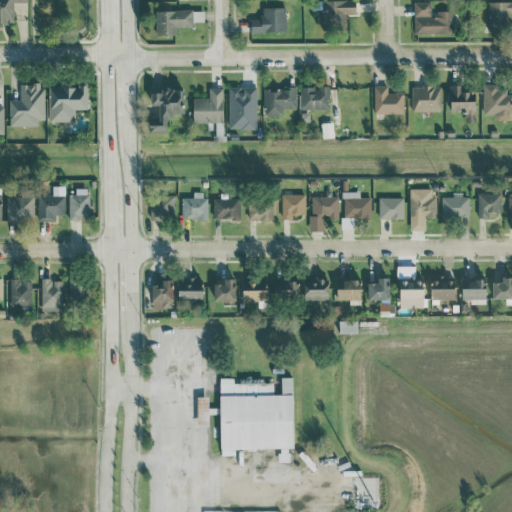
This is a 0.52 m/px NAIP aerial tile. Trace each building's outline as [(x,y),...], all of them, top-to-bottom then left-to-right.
[(0,0),(0,21),(14,22),(13,2),(27,2),(27,0),(0,0)] [(334,0),(322,0),(323,31),(347,30),(346,14),(356,13),(355,0),(334,0)] [(414,34),(451,33),(450,13),(430,13),(430,1),(414,2),(414,34)] [(488,31),(511,30),(511,1),(488,2),(488,31)] [(285,7),(262,7),(262,18),(250,18),(251,32),(285,31),(285,7)] [(177,34),(177,27),(193,27),(193,20),(202,20),(202,10),(156,10),(156,34),(177,34)] [(75,120),(75,109),(88,109),(87,82),(78,82),(78,86),(48,87),(49,121),(75,120)] [(44,119),(43,83),(19,84),(20,99),(8,100),(9,126),(38,125),(38,119),(44,119)] [(403,113),(403,92),(387,92),(388,85),(374,85),(373,113),(403,113)] [(475,92),(461,91),(461,85),(449,85),(449,111),(465,111),(465,122),(475,122),(475,92)] [(511,93),(506,94),(506,86),(484,85),(483,114),(494,114),(494,119),(511,119),(511,93)] [(257,129),(256,86),(228,86),(229,129),(257,129)] [(329,86),(300,87),(300,110),(330,109),(329,86)] [(411,111),(441,111),(441,86),(412,86),(411,111)] [(149,132),(166,132),(166,120),(172,120),(172,113),(184,113),(184,87),(150,88),(150,105),(158,104),(159,117),(148,118),(149,132)] [(296,108),(296,87),(264,87),(263,116),(282,116),(282,108),(296,108)] [(192,122),(223,122),(222,88),(209,88),(209,97),(191,98),(192,122)] [(37,220),(54,221),(54,215),(64,215),(65,186),(53,186),(52,195),(37,194),(37,220)] [(410,230),(425,229),(425,217),(436,217),(436,196),(432,196),(432,188),(409,188),(410,230)] [(89,191),(69,190),(68,219),(89,219),(89,191)] [(181,219),(206,219),(207,191),(194,191),(194,198),(182,198),(181,219)] [(371,217),(370,197),(359,197),(359,191),(343,191),(343,217),(371,217)] [(477,193),(478,218),(488,217),(488,212),(501,212),(500,192),(477,193)] [(305,214),(305,193),(281,194),(282,219),(297,218),(297,214),(305,214)] [(160,220),(161,215),(173,215),(174,196),(150,195),(149,220),(160,220)] [(7,221),(34,221),(33,196),(6,196),(7,221)] [(323,230),(324,218),(338,218),(338,196),(310,196),(310,230),(323,230)] [(442,217),(469,216),(468,196),(441,197),(442,217)] [(403,218),(403,197),(378,197),(379,218),(403,218)] [(240,218),(240,198),(212,198),(213,219),(240,218)] [(273,218),(272,198),(248,199),(248,219),(273,218)] [(399,280),(399,307),(423,307),(422,275),(407,276),(407,280),(399,280)] [(454,299),(453,276),(430,276),(431,299),(454,299)] [(492,299),(511,298),(511,276),(502,277),(502,282),(492,282),(492,299)] [(69,302),(87,301),(86,277),(68,278),(69,302)] [(202,297),(201,277),(178,278),(179,298),(202,297)] [(303,300),(328,300),(328,278),(303,277),(303,300)] [(389,277),(376,277),(376,282),(367,282),(366,300),(389,300),(389,277)] [(235,278),(224,278),(224,283),(212,283),(212,301),(235,301),(235,278)] [(470,304),(485,303),(485,278),(462,278),(462,298),(470,298),(470,304)] [(31,280),(10,279),(9,305),(31,306),(31,280)] [(62,279),(40,279),(41,311),(63,310),(62,279)] [(150,284),(151,308),(173,307),(172,279),(161,279),(161,284),(150,284)] [(361,280),(336,279),(335,299),(361,300),(361,280)] [(266,300),(265,280),(240,281),(241,301),(266,300)] [(297,280),(274,280),(274,297),(297,297),(297,280)] [(357,320),(338,320),(338,332),(357,333),(357,320)] [(293,394),(273,394),(273,383),(234,383),(234,378),(219,378),(219,455),(235,455),(235,449),(293,448),(293,394)] [(208,396),(196,397),(196,422),(208,422),(208,413),(218,413),(218,407),(208,407),(208,396)]
